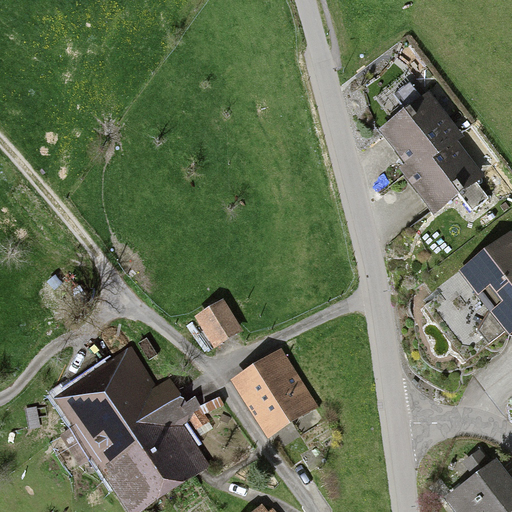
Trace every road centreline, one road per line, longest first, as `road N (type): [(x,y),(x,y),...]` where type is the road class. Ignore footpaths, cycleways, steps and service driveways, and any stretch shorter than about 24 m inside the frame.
road 1 (track): [(0,405),(99,313),(125,301),(0,145)]
road 2 (residential): [(307,511),(209,374),(125,301)]
road 3 (residential): [(346,148),(381,296),(395,419)]
road 4 (track): [(209,374),(381,296)]
road 5 (unclassified): [(304,0),(346,148)]
road 6 (residential): [(511,436),(466,416),(395,419)]
